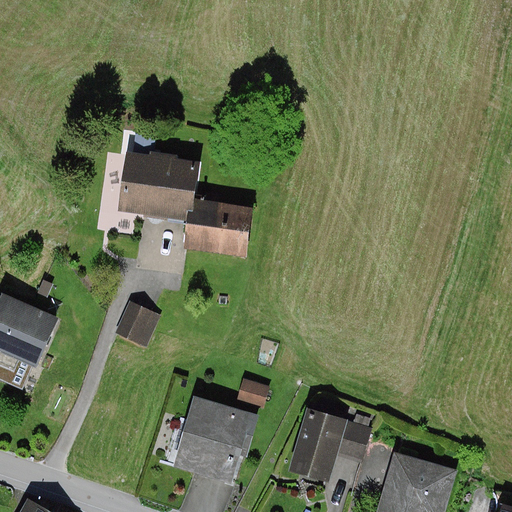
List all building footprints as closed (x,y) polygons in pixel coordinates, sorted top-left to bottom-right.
[(188,220),(194,221),(197,200),(202,163),(178,159),(178,155),(151,152),(151,156),(128,153),(120,210),(188,220)] [(255,208),(197,200),(194,221),(188,220),(184,250),(248,258),(255,208)] [(54,285),(44,280),(38,294),(48,298),(54,285)] [(61,318),(3,294),(0,300),(0,352),(0,353),(0,364),(15,371),(19,361),(39,369),(61,318)] [(161,315),(131,302),(116,333),(146,347),(161,315)] [(271,387),(244,380),(238,401),(264,409),(271,387)] [(248,458),(261,415),(195,396),(174,467),(233,485),(241,456),(248,458)] [(355,422),(309,409),(290,472),(331,484),(339,456),(362,463),(373,428),(369,427),(371,419),(357,414),(355,422)] [(446,511),(458,471),(395,453),(378,511),(446,511)] [(51,511),(28,498),(20,511),(51,511)]
